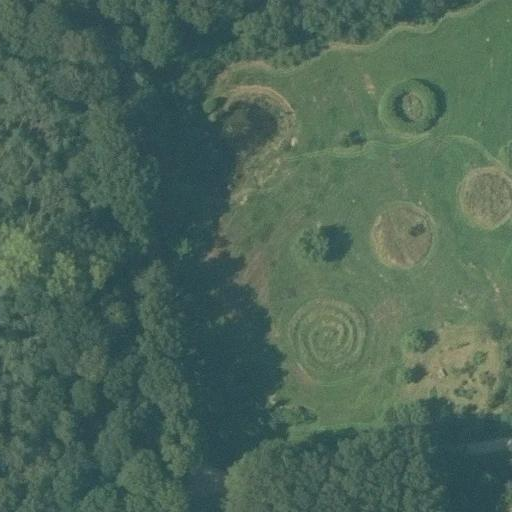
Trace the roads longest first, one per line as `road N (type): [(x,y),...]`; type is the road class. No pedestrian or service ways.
road 1 (unclassified): [(203,493),(87,0)]
road 2 (track): [(203,493),(511,448)]
road 3 (track): [(203,493),(78,511)]
